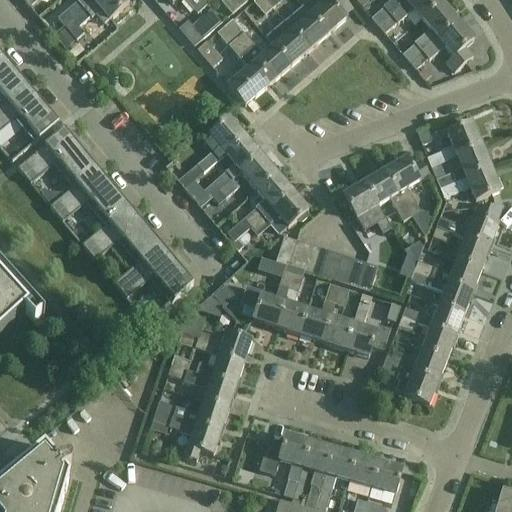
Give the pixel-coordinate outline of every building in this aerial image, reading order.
[(28,0),(28,4),(32,8),(37,5),(36,0),(28,0)] [(64,29),(97,0),(77,0),(75,2),(76,4),(57,20),(64,29)] [(129,5),(124,0),(97,0),(64,29),(75,42),(83,36),(77,29),(89,19),(91,21),(96,17),(104,26),(129,5)] [(182,0),(196,16),(204,8),(197,0),(164,0),(171,7),(179,0),(182,0)] [(228,0),(224,0),(220,5),(231,18),(238,11),(228,0)] [(241,0),(228,0),(238,11),(246,5),(241,0)] [(260,0),(259,0),(253,6),(264,19),(271,12),(260,0)] [(273,0),(260,0),(271,12),(279,6),(273,0)] [(309,18),(308,19),(326,39),(344,23),(342,20),(351,12),(341,0),(326,0),(325,1),(327,3),(309,18)] [(363,0),(362,0),(356,5),(361,11),(368,5),(363,0)] [(376,30),(404,5),(410,0),(396,0),(370,23),(376,30)] [(420,23),(440,6),(435,0),(410,0),(404,5),(376,30),(383,38),(411,13),(420,23)] [(401,59),(408,66),(437,41),(456,24),(440,6),(420,23),(429,33),(412,47),(413,48),(401,59)] [(302,10),(283,26),(307,55),(326,39),(308,19),(309,18),(302,10)] [(213,33),(220,26),(209,13),(202,20),(213,33)] [(261,59),(242,37),(231,24),(224,30),(271,86),(289,71),(272,50),(261,59)] [(472,43),(456,24),(437,41),(408,66),(414,74),(426,63),(427,64),(443,50),(451,60),(444,66),(453,76),(471,60),(463,51),(472,43)] [(193,50),(202,42),(187,25),(178,33),(193,50)] [(283,26),(264,42),(272,50),(289,71),(307,55),(283,26)] [(224,30),(216,36),(246,72),(226,89),(244,110),(271,86),(254,65),(224,30)] [(64,31),(55,38),(66,50),(74,43),(64,31)] [(405,36),(392,48),(399,56),(412,45),(405,36)] [(211,72),(220,64),(205,47),(196,54),(211,72)] [(0,98),(5,104),(25,87),(0,58),(0,98)] [(38,143),(58,127),(25,87),(5,104),(0,108),(0,134),(18,119),(38,143)] [(208,140),(223,158),(243,140),(228,122),(208,140)] [(425,162),(429,171),(455,161),(480,150),(470,127),(446,138),(451,150),(441,154),(441,155),(425,162)] [(427,132),(415,136),(415,138),(421,150),(428,147),(431,141),(427,132)] [(95,172),(63,133),(17,172),(30,187),(56,165),(75,188),(95,172)] [(218,194),(231,183),(239,176),(259,158),(243,140),(223,158),(233,169),(212,188),(218,194)] [(14,150),(7,156),(14,163),(21,158),(14,150)] [(489,172),(480,150),(455,161),(461,173),(435,184),(439,193),(454,187),(465,183),(489,172)] [(202,177),(215,166),(209,158),(196,169),(202,177)] [(239,176),(254,194),(274,177),(259,158),(239,176)] [(404,163),(384,174),(398,197),(411,219),(419,215),(406,193),(427,180),(420,167),(410,173),(404,163)] [(108,226),(127,210),(95,172),(75,188),(62,199),(49,210),(62,226),(88,203),(108,226)] [(465,183),(454,187),(458,195),(468,191),(474,204),(498,194),(489,172),(465,183)] [(384,174),(363,187),(377,210),(388,203),(401,225),(411,219),(398,197),(384,174)] [(232,245),(270,213),(290,195),(274,177),(254,194),(263,204),(254,212),(255,213),(226,238),(232,245)] [(231,183),(218,194),(225,202),(237,191),(231,183)] [(376,210),(377,210),(363,187),(341,200),(360,231),(372,224),(381,238),(390,233),(376,210)] [(454,187),(439,193),(442,202),(458,195),(454,187)] [(218,194),(210,201),(217,209),(225,202),(218,194)] [(270,213),(232,245),(233,246),(236,243),(249,232),(256,239),(267,229),(275,238),(285,230),(286,232),(307,214),(290,195),(270,213)] [(41,196),(40,200),(49,210),(62,199),(62,197),(41,196)] [(159,248),(127,210),(108,226),(81,248),(94,264),(120,242),(140,265),(159,248)] [(419,215),(411,219),(425,242),(429,230),(434,219),(419,215)] [(454,228),(450,238),(463,243),(487,252),(496,229),(471,219),(471,220),(468,219),(464,232),(454,228)] [(438,222),(434,232),(450,238),(454,228),(438,222)] [(434,232),(430,242),(446,248),(450,238),(434,232)] [(275,267),(288,271),(296,246),(283,242),(275,267)] [(233,246),(230,248),(236,255),(242,250),(236,243),(233,246)] [(463,243),(454,265),(479,274),(487,252),(463,243)] [(418,245),(403,254),(414,272),(417,264),(421,252),(422,250),(418,245)] [(288,271),(299,274),(307,249),(296,246),(288,271)] [(173,304),(192,288),(159,248),(140,265),(113,287),(126,302),(153,280),(173,304)] [(299,274),(311,278),(318,253),(307,249),(299,274)] [(311,278),(322,281),(329,256),(318,253),(311,278)] [(322,281),(333,285),(341,260),(329,256),(322,281)] [(333,285),(345,289),(352,264),(341,260),(333,285)] [(345,289),(356,292),(365,268),(352,264),(345,289)] [(449,277),(433,271),(417,264),(414,272),(413,274),(470,296),(479,274),(454,265),(449,277)] [(376,271),(365,268),(356,292),(362,294),(368,296),(376,271)] [(0,333),(22,313),(33,325),(41,318),(42,319),(43,318),(0,270),(0,333)] [(462,319),(470,296),(413,274),(409,284),(425,291),(442,297),(437,309),(462,319)] [(283,307),(287,294),(292,277),(283,275),(274,305),(261,300),(262,297),(245,291),(239,309),(255,314),(252,326),(274,333),(283,307)] [(298,340),(306,315),(293,310),(302,281),(292,277),(287,294),(283,307),(274,333),(298,340)] [(328,322),(332,308),(337,292),(328,289),(319,319),(306,315),(298,340),(320,347),(328,322)] [(225,290),(214,300),(225,312),(236,302),(225,290)] [(337,292),(332,308),(342,311),(347,295),(337,292)] [(375,337),(362,332),(372,297),(368,296),(362,294),(352,329),(344,355),(367,362),(371,350),(383,354),(389,333),(377,330),(375,337)] [(389,308),(385,324),(393,326),(396,319),(399,310),(389,308)] [(454,341),(462,319),(437,309),(433,322),(420,317),(404,311),(400,321),(416,327),(429,332),(454,341)] [(400,321),(396,331),(412,337),(416,327),(400,321)] [(320,347),(344,355),(352,329),(328,322),(320,347)] [(182,327),(179,338),(180,338),(197,343),(199,336),(201,328),(186,324),(183,323),(182,327)] [(429,332),(420,354),(445,364),(454,341),(429,332)] [(194,353),(217,361),(242,369),(250,346),(225,337),(223,343),(199,336),(197,343),(194,353)] [(194,353),(197,343),(180,338),(177,348),(194,353)] [(420,354),(412,377),(436,386),(445,364),(420,354)] [(387,356),(383,366),(399,372),(403,362),(387,356)] [(173,361),(170,370),(187,375),(189,366),(173,361)] [(198,367),(194,377),(210,382),(235,390),(242,369),(217,361),(213,372),(198,367)] [(383,366),(380,374),(396,381),(399,372),(383,366)] [(227,414),(235,390),(210,382),(187,375),(170,370),(167,380),(183,385),(206,393),(202,405),(227,414)] [(398,385),(394,396),(428,409),(436,386),(412,377),(399,372),(396,381),(395,384),(398,385)] [(202,405),(195,428),(220,436),(227,414),(202,405)] [(158,406),(155,415),(171,420),(174,412),(158,406)] [(241,427),(257,429),(259,412),(243,410),(241,427)] [(220,436),(195,428),(171,420),(155,415),(152,425),(168,431),(191,438),(183,462),(195,466),(198,455),(212,460),(220,436)] [(152,425),(150,432),(166,438),(168,431),(152,425)] [(282,499),(292,502),(300,471),(308,445),(285,439),(281,450),(267,446),(259,475),(273,479),(277,464),(290,468),(286,482),(287,483),(282,499)] [(306,511),(313,511),(331,452),(308,445),(300,471),(314,475),(304,511),(306,511)] [(58,511),(68,479),(63,474),(69,468),(62,459),(56,464),(43,449),(0,484),(0,511),(58,511)] [(346,484),(354,458),(331,452),(313,511),(324,511),(329,495),(333,481),(346,484)] [(148,467),(149,461),(132,458),(129,475),(139,477),(142,466),(148,467)] [(346,484),(370,491),(377,465),(354,458),(346,484)] [(227,472),(243,475),(245,462),(229,460),(227,472)] [(401,472),(377,465),(370,491),(393,498),(401,472)] [(511,511),(511,497),(500,494),(495,511),(511,511)] [(356,503),(353,511),(363,511),(365,506),(356,503)]
